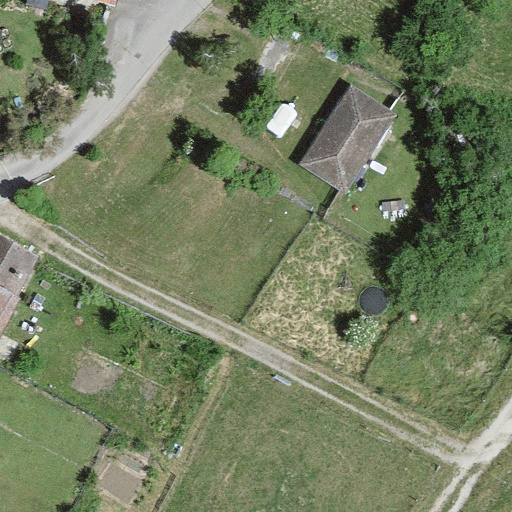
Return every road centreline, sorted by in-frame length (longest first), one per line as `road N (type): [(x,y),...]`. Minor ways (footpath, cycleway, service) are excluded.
road 1 (track): [(499,441),(317,378),(0,212)]
road 2 (track): [(195,0),(84,116),(0,182)]
